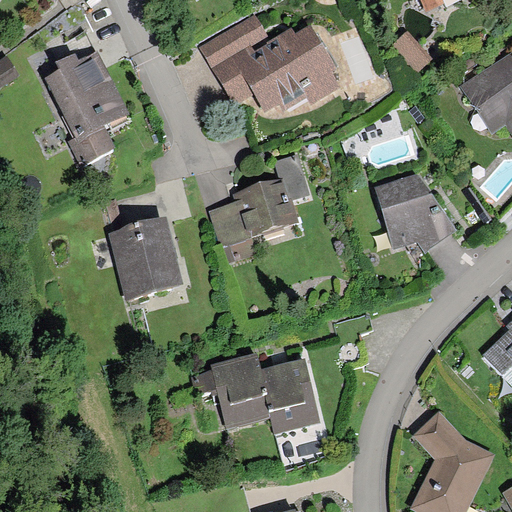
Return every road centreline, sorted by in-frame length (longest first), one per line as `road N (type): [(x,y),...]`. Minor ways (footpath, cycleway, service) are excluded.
road 1 (residential): [(372,511),(384,409),(415,332),(511,244)]
road 2 (residential): [(196,160),(123,0)]
